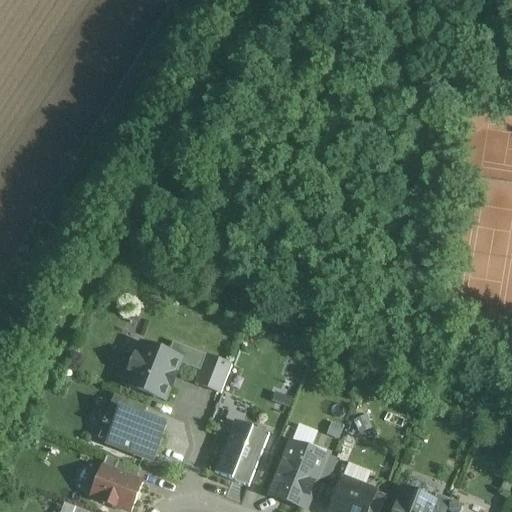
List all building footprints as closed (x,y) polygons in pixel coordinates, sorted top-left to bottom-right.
[(168,356),(142,345),(137,358),(134,357),(128,372),(131,374),(126,386),(165,402),(170,389),(172,389),(177,376),(175,376),(180,365),(200,373),(206,357),(173,344),(168,356)] [(232,367),(206,357),(200,373),(195,386),(221,396),(232,367)] [(147,410),(116,398),(111,409),(143,421),(147,410)] [(111,409),(109,414),(104,427),(114,430),(109,442),(108,442),(107,445),(154,463),(167,430),(143,421),(111,409)] [(269,437),(235,424),(235,425),(216,475),(215,474),(215,476),(249,489),(269,437)] [(325,459),(292,446),(271,498),(305,511),(317,479),(325,459)] [(337,461),(326,457),(325,459),(317,479),(328,484),(337,461)] [(140,471),(107,458),(103,469),(136,482),(140,471)] [(136,482),(103,469),(102,472),(95,474),(89,490),(92,496),(91,499),(103,504),(103,506),(114,510),(115,508),(125,511),(132,511),(143,485),(136,482)] [(358,491),(341,484),(330,511),(368,511),(376,494),(363,489),(358,491)] [(376,494),(368,511),(381,511),(387,498),(376,494)] [(402,494),(396,509),(394,511),(430,511),(433,506),(426,503),(427,500),(411,494),(410,497),(402,494)] [(436,496),(433,506),(430,511),(445,511),(450,503),(450,502),(436,496)] [(445,511),(460,511),(462,508),(450,503),(445,511)]
